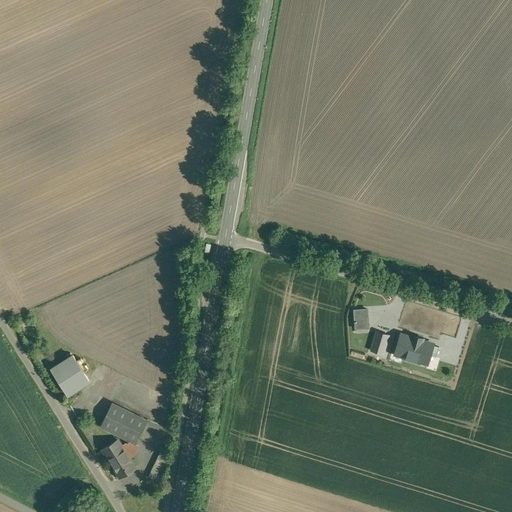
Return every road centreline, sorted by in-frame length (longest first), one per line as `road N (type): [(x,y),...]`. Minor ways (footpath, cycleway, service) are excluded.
road 1 (unclassified): [(225,239),(511,324)]
road 2 (tertiary): [(225,239),(177,511)]
road 3 (tertiary): [(266,0),(225,239)]
road 4 (unclassified): [(0,319),(119,511)]
